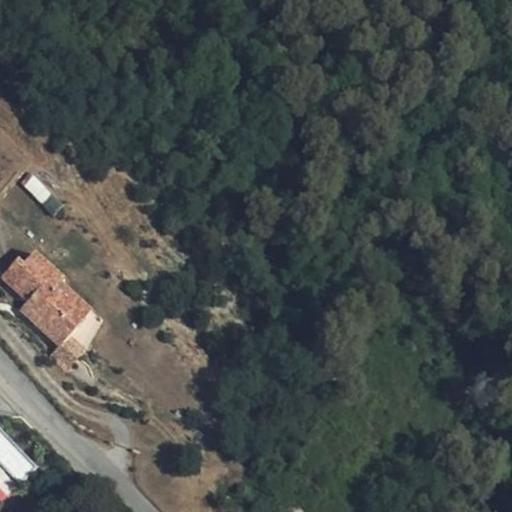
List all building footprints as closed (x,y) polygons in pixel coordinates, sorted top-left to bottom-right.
[(51,214),(62,204),(33,173),(22,183),(51,214)] [(92,318),(94,321),(102,312),(72,285),(74,283),(43,255),(40,259),(92,318)] [(92,318),(40,259),(26,276),(18,269),(10,277),(39,302),(47,310),(40,319),(71,347),(94,321),(92,318)] [(31,311),(40,319),(47,310),(39,302),(31,311)] [(94,321),(105,334),(113,322),(102,312),(94,321)] [(105,334),(94,321),(71,347),(60,358),(77,372),(105,334)]
